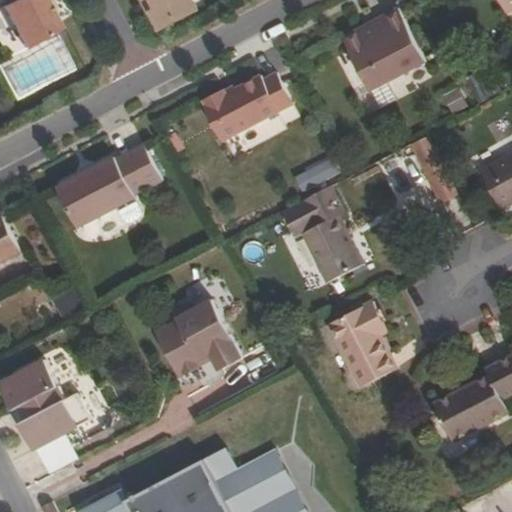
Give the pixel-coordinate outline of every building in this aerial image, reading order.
[(21,0),(22,1),(14,5),(35,47),(70,29),(55,0),(21,0)] [(152,0),(167,28),(209,6),(205,0),(152,0)] [(410,5),(355,34),(382,88),(438,59),(410,5)] [(17,99),(76,68),(61,39),(2,70),(17,99)] [(234,89),(233,87),(212,98),(214,103),(213,103),(231,139),(303,100),(287,69),(273,77),(271,72),(245,86),(235,91),(234,89)] [(444,96),(455,114),(470,105),(460,87),(444,96)] [(411,144),(436,195),(456,186),(431,134),(411,144)] [(87,223),(173,178),(154,142),(127,157),(126,155),(67,186),(87,223)] [(334,158),(297,172),(302,186),(340,173),(334,158)] [(511,158),(484,173),(505,211),(511,207),(511,158)] [(347,214),(333,186),(285,211),(299,238),(306,234),(331,283),(365,265),(341,218),(347,214)] [(14,214),(0,221),(0,266),(33,250),(14,214)] [(64,320),(84,308),(74,290),(54,301),(64,320)] [(222,352),(231,368),(253,356),(223,298),(207,307),(205,303),(198,301),(190,306),(187,313),(189,319),(167,331),(188,370),(196,372),(209,364),(212,357),(222,352)] [(331,325),(363,389),(397,371),(381,338),(376,330),(385,325),(373,303),(331,325)] [(376,330),(381,338),(389,334),(385,325),(376,330)] [(503,400),(511,395),(511,356),(486,370),(489,376),(436,405),(455,442),(509,413),(503,400)] [(74,433),(102,419),(88,393),(75,399),(55,359),(10,382),(24,409),(31,405),(39,418),(31,422),(45,449),(47,448),(58,471),(86,456),(74,433)] [(89,509),(90,511),(310,511),(278,450),(243,468),(232,448),(134,499),(129,488),(89,509)]
